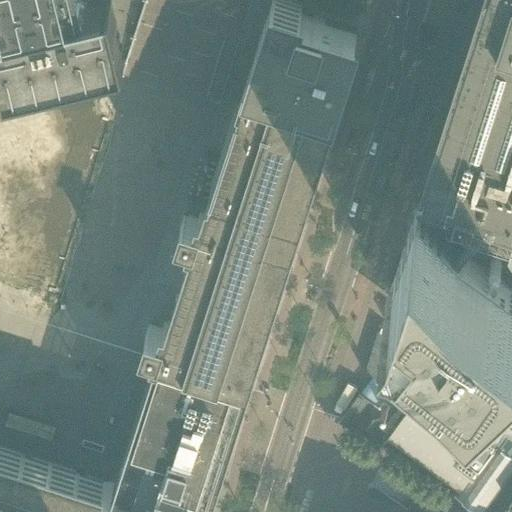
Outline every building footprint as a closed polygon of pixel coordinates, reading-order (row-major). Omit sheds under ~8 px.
[(0,0),(0,68),(5,88),(124,60),(110,2),(83,8),(81,0),(0,0)] [(141,0),(27,338),(137,373),(255,0),(141,0)] [(186,268),(185,267),(184,270),(186,271),(178,295),(176,295),(175,298),(177,298),(169,322),(168,322),(167,324),(164,323),(162,329),(149,325),(144,339),(157,343),(155,349),(158,350),(158,353),(160,353),(160,354),(162,355),(163,353),(184,360),(184,364),(231,379),(232,376),(246,381),(247,378),(245,377),(253,353),(255,353),(256,350),(254,350),(262,325),(263,326),(264,323),(263,322),(270,298),(272,298),(273,295),(272,295),(279,270),(281,271),(282,268),(280,267),(288,243),(290,243),(291,240),(289,240),(297,215),(298,216),(299,213),(298,212),(305,188),(307,189),(308,185),(307,185),(314,161),(316,161),(317,158),(315,158),(323,133),(325,134),(326,131),(324,130),(334,102),(333,102),(356,30),(300,12),(302,6),(282,0),(271,0),(247,79),(239,103),(238,103),(238,104),(236,104),(210,186),(211,186),(204,212),(202,212),(202,214),(199,213),(197,219),(183,215),(179,229),(192,233),(189,242),(194,243),(186,268)] [(393,279),(390,288),(443,329),(473,358),(511,321),(511,285),(462,253),(473,239),(500,247),(505,231),(511,233),(510,235),(511,236),(511,247),(508,260),(511,264),(511,0),(483,0),(421,193),(423,194),(423,195),(426,196),(426,195),(448,202),(449,197),(455,200),(451,212),(428,204),(425,214),(417,206),(393,279)] [(339,420),(385,445),(405,456),(480,511),(481,510),(481,509),(489,499),(491,497),(490,497),(499,485),(501,483),(500,483),(509,471),(509,472),(510,470),(510,469),(511,466),(511,420),(405,343),(403,345),(398,341),(399,340),(395,336),(393,338),(379,328),(365,369),(366,370),(373,375),(360,392),(359,391),(339,419),(339,420)] [(5,422),(44,435),(45,432),(48,422),(9,410),(5,422)] [(176,460),(186,463),(190,450),(171,444),(167,457),(176,460)] [(151,496),(142,493),(131,489),(113,484),(104,481),(83,474),(0,447),(0,511),(202,511),(203,510),(202,509),(200,511),(190,509),(194,499),(199,482),(193,480),(160,469),(151,496)]
